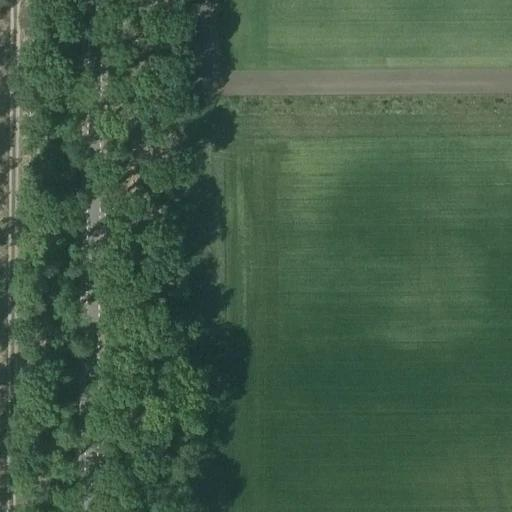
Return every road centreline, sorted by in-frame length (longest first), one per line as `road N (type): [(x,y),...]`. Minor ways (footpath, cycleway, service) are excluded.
road 1 (secondary): [(89,511),(94,0)]
road 2 (track): [(12,0),(8,511)]
